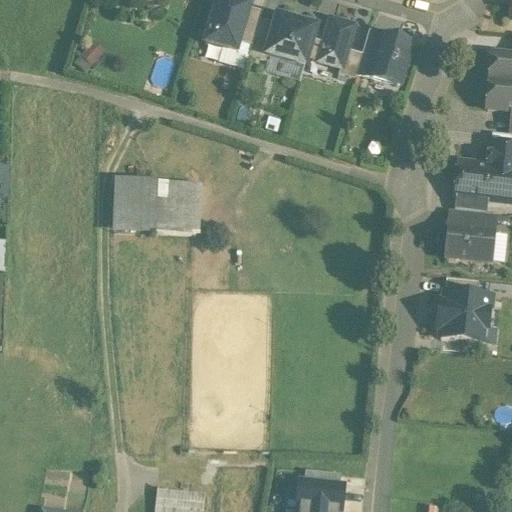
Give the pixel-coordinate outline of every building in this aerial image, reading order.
[(250,11),(218,2),(204,49),(236,58),(239,47),(249,13),(250,11)] [(261,17),(249,13),(239,47),(251,51),(259,24),(261,17)] [(290,27),(276,23),(274,29),(265,61),(266,62),(303,73),(311,45),(315,34),(301,30),(301,28),(290,25),(290,27)] [(274,29),(259,24),(251,51),(248,63),(264,67),(266,62),(265,61),(274,29)] [(352,33),(330,26),(323,49),(311,45),(306,65),(339,75),(345,55),(346,56),(352,33)] [(367,39),(361,60),(355,81),(369,85),(381,43),(367,39)] [(410,50),(382,42),(381,43),(369,85),(397,94),(410,50)] [(346,56),(345,55),(339,75),(337,82),(353,87),(355,81),(361,60),(346,56)] [(511,61),(490,60),(488,89),(511,91),(511,61)] [(511,91),(488,89),(485,118),(511,121),(511,120),(511,91)] [(511,143),(509,143),(490,142),(489,153),(511,155),(511,143)] [(511,155),(489,153),(488,153),(486,174),(458,171),(454,205),(455,205),(486,208),(486,204),(511,206),(511,155)] [(116,237),(155,238),(157,190),(118,189),(116,237)] [(198,191),(175,190),(157,190),(155,238),(195,241),(198,191)] [(486,208),(455,205),(453,219),(461,220),(484,222),(486,208)] [(484,222),(461,220),(460,237),(460,238),(492,241),(493,223),(484,222)] [(492,241),(460,238),(460,237),(448,236),(445,265),(489,270),(492,241)] [(477,289),(445,286),(444,300),(475,303),(477,289)] [(475,303),(444,300),(443,309),(439,308),(436,336),(440,337),(439,346),(485,350),(486,334),(482,334),(484,320),(488,320),(489,305),(475,303)] [(304,475),(303,487),(339,491),(340,479),(304,475)] [(296,511),(340,511),(343,491),(339,491),(303,487),(299,487),(296,511)] [(201,511),(202,499),(156,494),(155,511),(201,511)]
